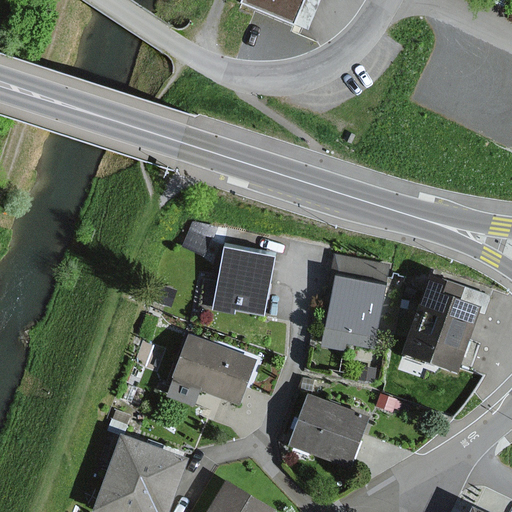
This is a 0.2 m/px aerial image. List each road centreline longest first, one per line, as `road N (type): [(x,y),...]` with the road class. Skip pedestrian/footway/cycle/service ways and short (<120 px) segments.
road 1 (secondary): [(0,83),(433,221)]
road 2 (residential): [(353,511),(459,455)]
